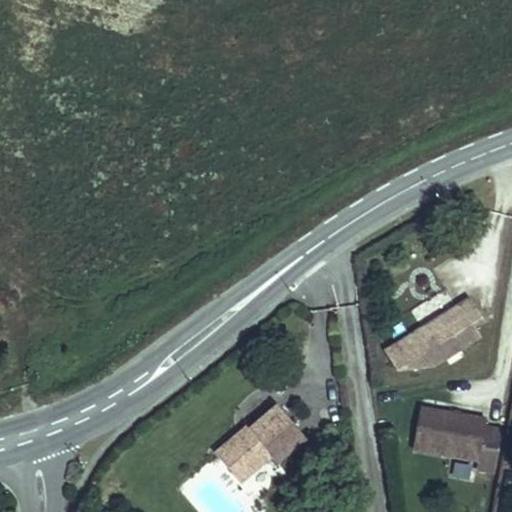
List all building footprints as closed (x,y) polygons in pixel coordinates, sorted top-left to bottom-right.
[(451,258),(432,266),(438,280),(457,272),(451,258)] [(430,317),(374,345),(384,365),(422,364),(471,339),(466,329),(476,324),(463,300),(448,307),(451,313),(433,322),(430,317)] [(448,307),(430,317),(433,322),(451,313),(448,307)] [(232,414),(202,435),(227,470),(257,449),(260,451),(291,430),(267,395),(235,418),(232,414)] [(471,430),(400,414),(392,456),(479,474),(485,442),(469,438),(471,430)]
